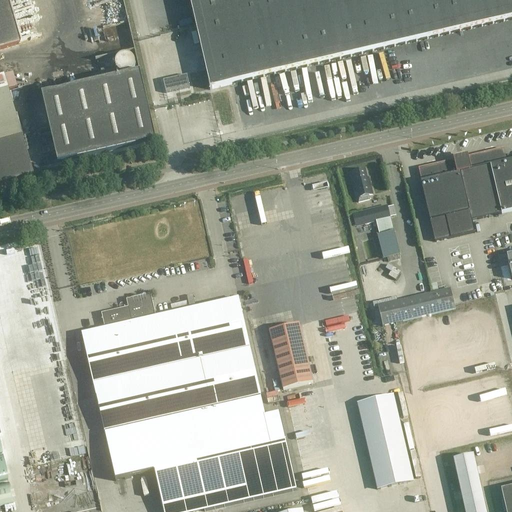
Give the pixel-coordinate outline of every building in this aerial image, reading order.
[(0,0),(0,50),(18,45),(4,0),(0,0)] [(511,0),(189,0),(210,89),(210,90),(211,90),(511,20),(511,0)] [(174,37),(191,33),(189,22),(172,26),(174,37)] [(43,97),(59,166),(156,143),(141,75),(43,97)] [(0,78),(0,186),(32,177),(21,137),(11,103),(15,102),(8,76),(0,78)] [(161,82),(164,94),(188,89),(185,77),(161,82)] [(468,159),(467,158),(467,157),(454,160),(455,162),(426,168),(429,177),(428,177),(429,180),(421,182),(435,243),(475,233),(472,222),(511,212),(511,160),(499,164),(498,159),(497,159),(496,152),(468,159)] [(351,173),(357,199),(359,203),(372,200),(371,196),(373,195),(369,178),(367,178),(365,170),(351,173)] [(394,203),(388,205),(391,216),(397,214),(394,203)] [(387,207),(361,213),(353,215),(356,227),(390,219),(387,207)] [(390,219),(377,223),(380,235),(393,232),(390,219)] [(378,236),(380,246),(384,260),(387,259),(388,263),(400,260),(393,232),(378,236)] [(396,277),(401,269),(393,265),(389,273),(396,277)] [(451,290),(378,307),(382,327),(455,310),(451,290)] [(239,299),(156,318),(151,295),(126,301),(128,308),(101,314),(105,330),(82,335),(116,482),(155,473),(194,464),(204,511),(205,511),(297,491),(280,414),(266,417),(261,397),(239,299)] [(193,296),(187,298),(190,308),(195,307),(193,296)] [(299,325),(270,332),(283,391),(313,384),(299,325)] [(357,405),(377,490),(413,482),(393,396),(357,405)] [(315,411),(295,430),(301,436),(321,417),(315,411)] [(302,462),(312,473),(332,454),(322,443),(302,462)] [(485,511),(473,456),(454,461),(465,511),(485,511)] [(0,507),(13,504),(8,483),(0,484),(0,507)] [(511,511),(511,488),(501,491),(506,511),(511,511)]
